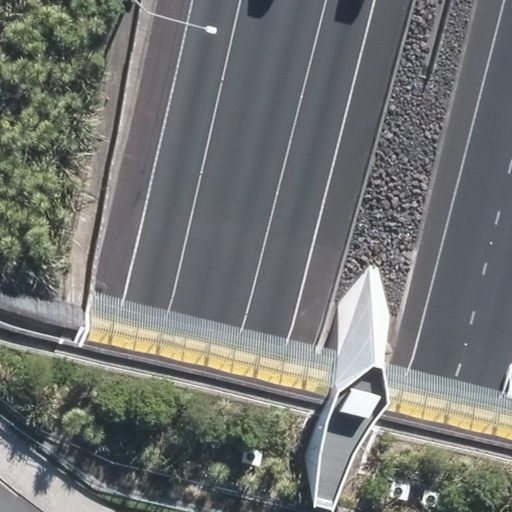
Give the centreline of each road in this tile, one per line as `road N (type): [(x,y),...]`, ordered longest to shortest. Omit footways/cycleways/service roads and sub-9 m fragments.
road 1 (motorway): [(156,511),(269,0)]
road 2 (motorway): [(511,248),(436,511)]
